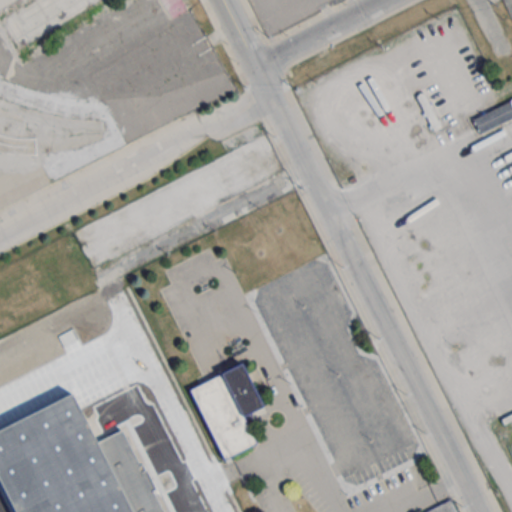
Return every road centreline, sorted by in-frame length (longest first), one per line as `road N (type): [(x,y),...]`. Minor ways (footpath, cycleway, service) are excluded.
road 1 (residential): [(481,511),(218,0)]
road 2 (residential): [(256,70),(383,0)]
